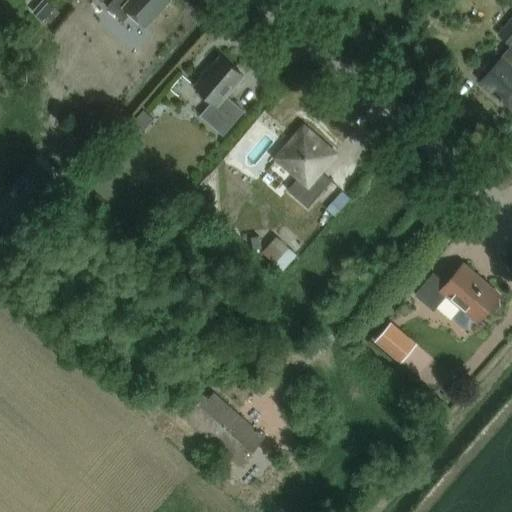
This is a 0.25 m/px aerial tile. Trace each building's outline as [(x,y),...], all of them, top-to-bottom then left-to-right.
[(44,21),(55,8),(45,0),(43,0),(33,12),(44,21)] [(143,28),(167,0),(112,0),(107,7),(123,21),(129,15),(143,28)] [(504,55),(482,80),(511,105),(511,28),(502,39),(511,47),(504,55)] [(244,111),(226,95),(243,75),(221,56),(194,86),(212,102),(200,115),(223,135),(244,111)] [(334,154),(304,128),(278,158),(300,177),(288,190),(308,208),(332,181),(320,170),(334,154)] [(9,208),(22,219),(54,180),(41,169),(9,208)] [(283,270),(296,255),(276,237),(262,252),(283,270)] [(500,295),(462,263),(446,283),(433,272),(415,294),(434,309),(446,295),(460,307),(453,315),(453,320),(462,327),(466,327),(474,318),(477,321),(487,310),(488,311),(494,311),(496,311),(499,307),(499,303),(499,300),(497,299),(500,295)] [(419,345),(394,323),(377,342),(402,364),(419,345)] [(241,467),(264,441),(214,397),(210,402),(205,397),(186,418),(241,467)]
